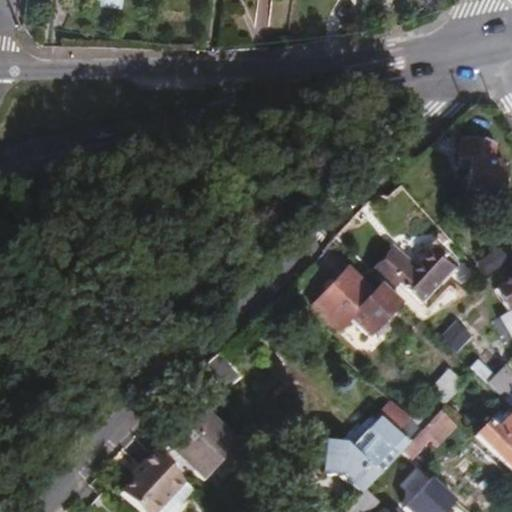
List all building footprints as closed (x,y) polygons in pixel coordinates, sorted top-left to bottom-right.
[(501,198),(505,166),(491,164),(492,148),(462,144),(458,169),(469,170),(466,195),(501,198)] [(422,205),(406,181),(390,192),(407,216),(422,205)] [(511,267),(511,256),(507,250),(478,267),(492,281),(511,267)] [(399,254),(376,276),(388,287),(408,308),(419,317),(429,307),(459,273),(435,252),(418,270),(399,254)] [(408,308),(388,287),(379,295),(355,272),(319,310),(347,336),(357,324),(376,342),(408,308)] [(433,310),(429,307),(419,317),(426,324),(475,295),(461,284),(457,288),(454,286),(433,310)] [(511,288),(497,297),(511,321),(511,320),(511,288)] [(249,371),(227,349),(211,363),(234,385),(249,371)] [(511,395),(511,368),(510,365),(492,387),(506,400),(511,395)] [(447,411),(470,387),(455,374),(432,397),(447,411)] [(415,420),(396,403),(385,416),(387,419),(403,433),(415,420)] [(241,448),(198,409),(161,451),(202,490),(241,448)] [(387,419),(385,416),(381,414),(346,450),(351,455),(371,437),(387,419)] [(444,414),(428,432),(411,451),(419,460),(453,424),(444,414)] [(511,417),(500,430),(492,424),(477,438),(511,470),(511,417)] [(428,432),(415,420),(403,433),(387,419),(371,437),(351,455),(346,450),(324,451),(324,483),(345,483),(364,500),(374,490),(387,476),(403,459),(411,451),(428,432)] [(479,448),(445,485),(463,502),(469,507),(504,471),(479,448)] [(324,483),(324,451),(308,452),(308,484),(324,483)] [(182,489),(152,461),(132,484),(135,487),(122,503),(131,511),(160,511),(164,509),(168,511),(179,511),(169,504),(182,489)] [(445,485),(439,480),(410,508),(414,511),(455,511),(454,511),(463,502),(445,485)] [(179,511),(193,498),(182,489),(169,504),(179,511)] [(374,490),(364,500),(354,511),(377,511),(387,502),(374,490)]
